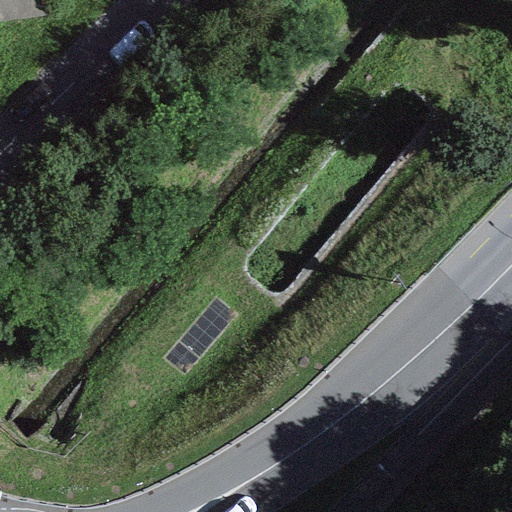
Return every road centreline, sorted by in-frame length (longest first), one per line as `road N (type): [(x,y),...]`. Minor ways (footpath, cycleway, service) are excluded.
road 1 (secondary): [(202,511),(379,380),(511,261)]
road 2 (unclassified): [(149,0),(0,145)]
